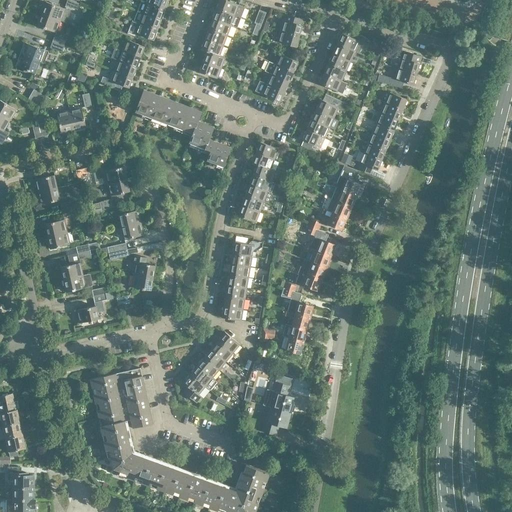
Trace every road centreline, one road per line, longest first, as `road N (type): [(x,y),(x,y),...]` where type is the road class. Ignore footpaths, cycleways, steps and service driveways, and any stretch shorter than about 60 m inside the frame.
road 1 (residential): [(311,511),(352,289),(449,57),(448,47),(334,16)]
road 2 (primary): [(511,63),(454,344),(444,452),(449,511)]
road 3 (primary): [(474,511),(468,411),(511,144)]
road 4 (unclassified): [(165,328),(201,313),(254,114)]
road 5 (unclassified): [(254,114),(175,78),(201,0)]
road 6 (unclassified): [(165,328),(166,229),(139,168)]
road 7 (unclassified): [(36,347),(0,186)]
road 8 (unclassified): [(74,501),(36,347)]
road 9 (unclassified): [(230,447),(169,422),(149,333)]
road 10 (unclassified): [(334,16),(285,123),(254,114)]
